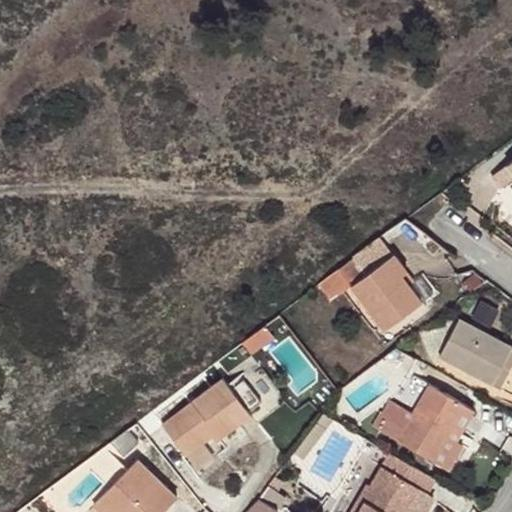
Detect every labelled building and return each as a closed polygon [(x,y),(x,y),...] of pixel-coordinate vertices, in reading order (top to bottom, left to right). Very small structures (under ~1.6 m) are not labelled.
[(511,147),(489,163),(500,180),(511,172),(511,147)] [(393,250),(381,258),(392,272),(400,268),(403,266),(393,250)] [(392,272),(381,258),(348,281),(380,327),(421,299),(400,268),(392,272)] [(507,339),(454,308),(434,344),(487,374),(507,339)] [(247,406),(229,381),(223,373),(160,420),(182,449),(226,418),(233,424),(250,413),(247,406)] [(241,374),(229,381),(247,406),(259,399),(241,374)] [(464,397),(431,377),(401,430),(436,450),(464,397)] [(437,474),(390,448),(371,479),(379,484),(362,511),(402,511),(396,508),(404,497),(411,499),(421,481),(430,487),(437,474)] [(139,454),(93,500),(105,511),(158,511),(179,492),(139,454)] [(277,511),(281,509),(260,497),(243,511),(277,511)]
